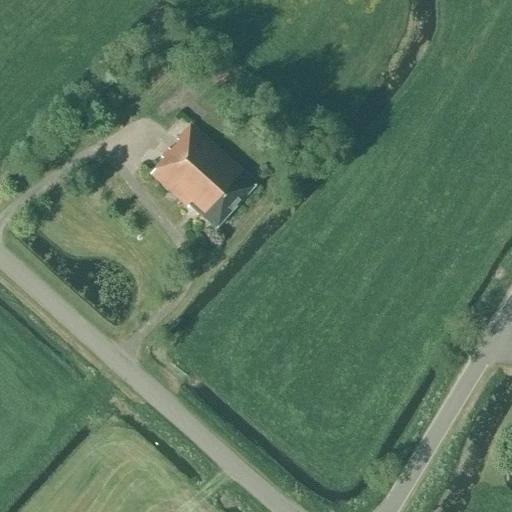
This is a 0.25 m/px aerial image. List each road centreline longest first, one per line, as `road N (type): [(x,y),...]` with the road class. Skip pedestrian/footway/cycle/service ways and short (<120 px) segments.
road 1 (unclassified): [(282,511),(0,261)]
road 2 (tertiary): [(386,511),(511,306)]
